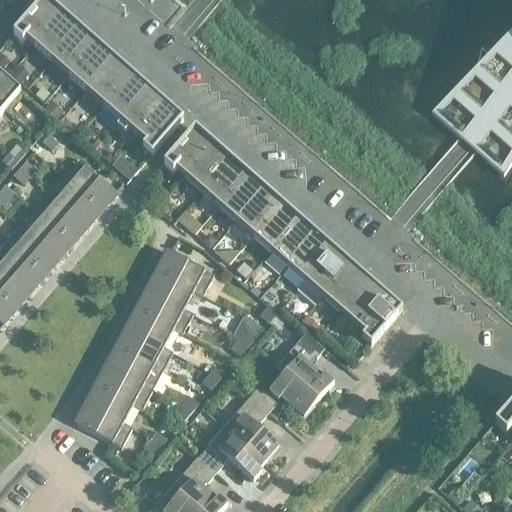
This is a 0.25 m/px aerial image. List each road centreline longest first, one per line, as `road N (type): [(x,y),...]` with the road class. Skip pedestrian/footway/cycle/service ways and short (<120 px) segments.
road 1 (residential): [(428,316),(74,0)]
road 2 (residential): [(263,511),(428,316)]
